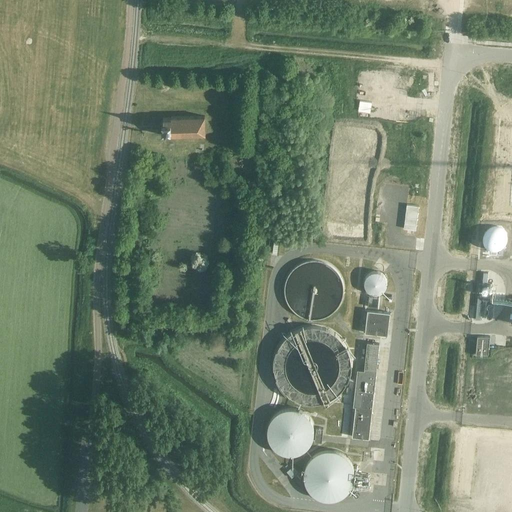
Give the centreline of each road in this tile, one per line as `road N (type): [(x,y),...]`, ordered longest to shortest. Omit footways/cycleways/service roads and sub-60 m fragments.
road 1 (unclassified): [(81,511),(97,366),(97,270),(130,0)]
road 2 (unclassified): [(404,511),(451,73),(474,54),(511,56)]
